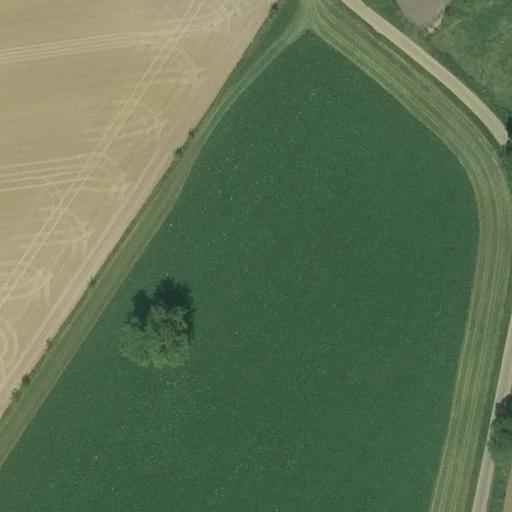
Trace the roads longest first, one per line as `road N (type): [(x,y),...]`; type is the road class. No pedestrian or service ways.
road 1 (unclassified): [(511,148),(460,91),(348,0)]
road 2 (unclassified): [(478,511),(511,350)]
